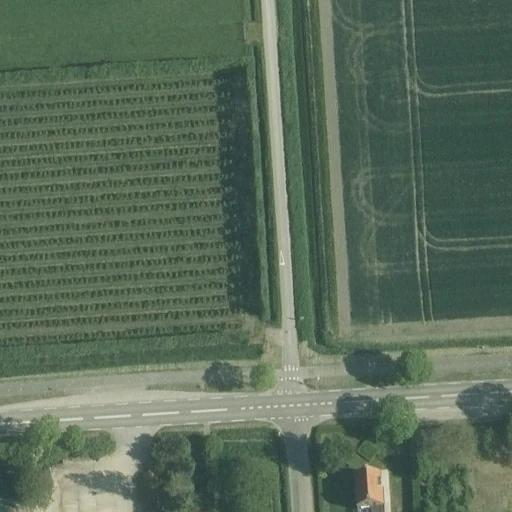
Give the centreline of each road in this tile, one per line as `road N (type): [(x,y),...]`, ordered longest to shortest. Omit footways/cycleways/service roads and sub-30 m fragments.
road 1 (unclassified): [(292,406),(263,0)]
road 2 (secondary): [(0,425),(292,406)]
road 3 (secondary): [(292,406),(511,393)]
